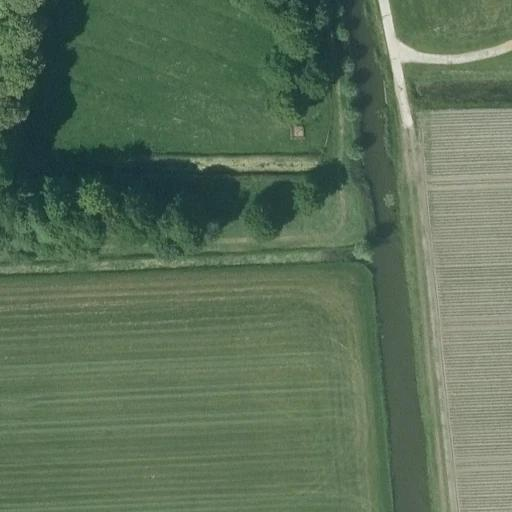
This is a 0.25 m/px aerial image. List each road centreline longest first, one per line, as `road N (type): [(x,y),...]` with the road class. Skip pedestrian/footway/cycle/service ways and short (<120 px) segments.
road 1 (track): [(393,51),(414,182)]
road 2 (track): [(393,51),(462,59),(511,45)]
